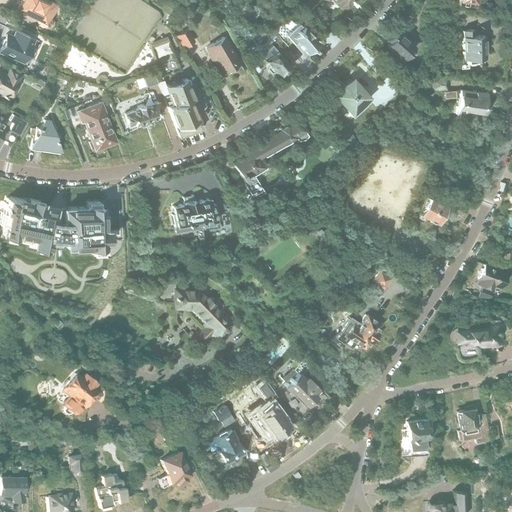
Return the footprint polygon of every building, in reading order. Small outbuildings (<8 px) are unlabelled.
[(42,13),(47,16),(53,4),(45,0),(21,0),(20,3),(26,6),(24,12),(39,19),(42,13)] [(317,43),(299,22),(297,24),(294,20),(292,21),(291,20),(288,20),(283,25),(306,52),(307,51),(309,51),(311,49),(312,47),(317,43)] [(286,45),(291,41),(276,23),(271,27),(275,32),(286,45)] [(279,51),(286,45),(275,32),(265,25),(255,34),(261,41),(259,44),(265,50),(261,54),(264,59),(263,59),(264,61),(265,60),(268,63),(266,67),(268,70),(270,73),(275,71),(278,75),(284,71),(285,71),(288,69),(288,67),(289,66),(284,61),(285,60),(281,55),(280,56),(271,45),(273,44),(279,51)] [(32,38),(15,30),(5,26),(0,36),(0,38),(2,39),(0,43),(0,51),(17,59),(19,54),(25,57),(30,44),(29,44),(32,38)] [(185,47),(196,41),(189,29),(178,35),(185,47)] [(483,35),(473,36),(472,29),(461,30),(462,58),(485,57),(483,35)] [(410,53),(409,50),(408,50),(412,45),(403,38),(404,37),(396,30),(388,40),(390,42),(387,45),(401,58),(402,56),(403,57),(405,58),(408,57),(410,55),(410,53)] [(210,52),(220,69),(236,59),(223,36),(206,46),(206,47),(206,46),(209,52),(210,52)] [(0,94),(7,99),(16,82),(16,81),(20,75),(9,69),(5,75),(0,72),(0,94)] [(146,87),(156,83),(152,72),(142,75),(146,87)] [(185,77),(164,85),(168,96),(163,98),(178,136),(199,128),(196,121),(201,120),(185,77)] [(364,95),(349,78),(333,93),(348,110),(364,95)] [(486,92),(486,94),(459,90),(455,118),(464,120),(466,109),(484,112),(487,92),(486,92)] [(156,116),(155,113),(160,111),(156,100),(142,105),(142,103),(136,105),(137,107),(124,113),(128,124),(133,122),(134,124),(156,116)] [(115,141),(100,102),(76,111),(80,122),(83,121),(90,141),(88,142),(91,149),(93,148),(94,150),(115,141)] [(275,146),(287,139),(293,135),(296,139),(300,139),(301,138),(303,137),(305,134),(304,132),(305,131),(298,119),(288,125),(246,150),(248,153),(231,163),(251,195),(261,189),(250,171),(263,162),(259,156),(275,146)] [(30,147),(38,148),(60,151),(63,133),(52,132),(48,121),(43,120),(40,128),(36,128),(36,129),(30,129),(29,136),(32,136),(30,147)] [(216,214),(228,211),(227,203),(224,191),(213,193),(211,184),(169,193),(172,208),(173,213),(171,214),(173,225),(176,225),(199,220),(200,225),(202,232),(219,228),(216,214)] [(435,198),(446,203),(449,197),(438,192),(435,198)] [(0,208),(0,227),(1,228),(0,233),(0,249),(8,265),(52,274),(109,272),(109,257),(112,255),(115,251),(118,247),(119,243),(120,239),(120,234),(120,230),(119,201),(112,201),(85,202),(86,208),(58,210),(39,205),(40,202),(29,200),(28,203),(23,202),(23,201),(10,198),(10,199),(6,198),(5,202),(3,202),(2,209),(0,208)] [(428,198),(420,214),(429,219),(429,221),(434,223),(435,222),(437,223),(445,207),(428,198)] [(390,228),(385,226),(381,233),(386,235),(390,228)] [(506,272),(483,264),(477,279),(479,279),(478,284),(487,287),(489,283),(500,287),(506,272)] [(382,289),(391,277),(390,277),(379,270),(372,281),(382,288),(382,289)] [(191,337),(198,344),(208,335),(215,335),(229,322),(211,303),(211,300),(209,298),(206,298),(204,299),(196,291),(173,291),(173,307),(189,307),(201,320),(201,327),(191,337)] [(332,309),(338,314),(348,303),(342,298),(332,309)] [(343,342),(347,345),(352,348),(356,342),(363,347),(368,340),(370,342),(377,332),(375,331),(380,323),(365,313),(356,326),(353,324),(355,321),(350,317),(339,333),(345,337),(345,338),(346,339),(343,342)] [(494,344),(495,344),(496,343),(498,343),(499,343),(500,342),(500,341),(499,335),(501,333),(502,331),(501,328),(499,326),(496,326),(494,327),(492,329),(491,330),(462,332),(460,335),(460,339),(464,342),(471,341),(472,342),(472,343),(473,343),(474,343),(480,342),(480,344),(480,345),(481,345),(482,345),(489,344),(490,343),(490,342),(493,341),(493,342),(493,343),(494,344)] [(314,390),(317,387),(306,377),(313,371),(302,360),(301,361),(297,357),(289,365),(296,373),(291,378),(290,377),(288,379),(289,380),(284,385),(284,386),(286,384),(292,390),(291,392),(304,405),(305,403),(307,405),(308,404),(309,405),(313,401),(312,400),(316,396),(311,391),(313,389),(314,390)] [(334,358),(331,364),(340,370),(343,365),(334,358)] [(61,403),(63,405),(62,408),(62,410),(64,412),(67,413),(70,411),(71,413),(73,422),(82,421),(83,416),(84,412),(86,408),(81,404),(94,390),(91,388),(95,383),(85,374),(81,379),(74,373),(61,388),(69,394),(61,403)] [(224,427),(234,420),(224,404),(212,412),(218,422),(220,421),(224,427)] [(456,411),(460,429),(458,429),(459,430),(457,430),(458,439),(461,438),(461,439),(473,437),(474,443),(488,441),(484,414),(475,416),(474,408),(472,408),(472,405),(465,406),(466,409),(456,411)] [(274,407),(255,422),(266,436),(271,432),(272,434),(285,424),(280,416),(281,416),(274,407)] [(405,421),(408,439),(410,456),(428,454),(425,437),(426,437),(425,429),(430,429),(428,418),(424,419),(424,418),(405,421)] [(491,439),(498,437),(495,424),(489,426),(491,439)] [(226,463),(233,459),(232,458),(242,452),(230,429),(225,432),(224,430),(217,434),(218,435),(212,438),(224,462),(225,461),(226,463)] [(178,452),(160,460),(171,484),(176,482),(177,483),(179,484),(185,482),(185,479),(184,477),(189,475),(178,452)] [(73,474),(82,472),(79,454),(66,456),(68,465),(72,464),(73,474)] [(112,504),(125,501),(119,479),(118,480),(117,476),(110,477),(110,473),(99,476),(102,486),(94,488),(93,488),(96,501),(97,501),(99,509),(112,506),(112,504)] [(23,484),(23,477),(0,477),(0,507),(11,508),(11,501),(23,501),(23,495),(23,486),(26,486),(26,484),(23,484)] [(429,500),(427,503),(427,506),(429,508),(428,511),(448,511),(453,511),(452,511),(464,511),(465,490),(452,490),(453,502),(448,502),(448,500),(429,500)] [(70,505),(69,494),(56,495),(56,496),(47,497),(49,511),(66,511),(67,511),(66,506),(70,505)]
